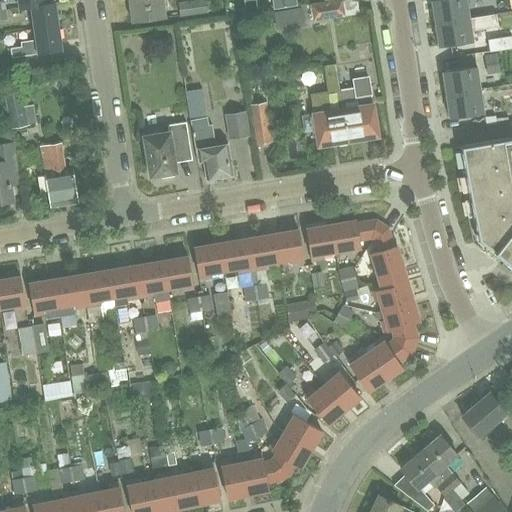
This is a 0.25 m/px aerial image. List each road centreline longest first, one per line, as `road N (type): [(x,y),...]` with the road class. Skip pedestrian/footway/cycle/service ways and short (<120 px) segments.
road 1 (residential): [(124,218),(417,169)]
road 2 (tertiary): [(323,511),(364,441),(487,352)]
road 3 (residential): [(124,218),(92,0)]
road 4 (residential): [(487,352),(448,283),(417,169)]
road 5 (residential): [(417,169),(394,0)]
road 6 (residential): [(0,238),(124,218)]
